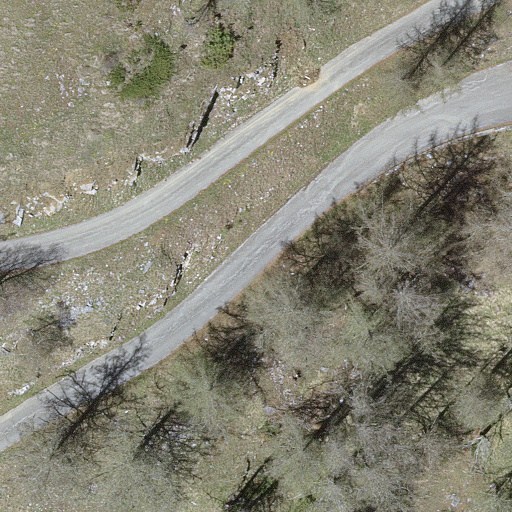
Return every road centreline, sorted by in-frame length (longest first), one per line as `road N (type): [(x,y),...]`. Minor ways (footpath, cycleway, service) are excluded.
road 1 (unclassified): [(0,428),(126,369),(248,233),(456,104),(511,94)]
road 2 (unclassified): [(459,0),(83,244),(0,258)]
